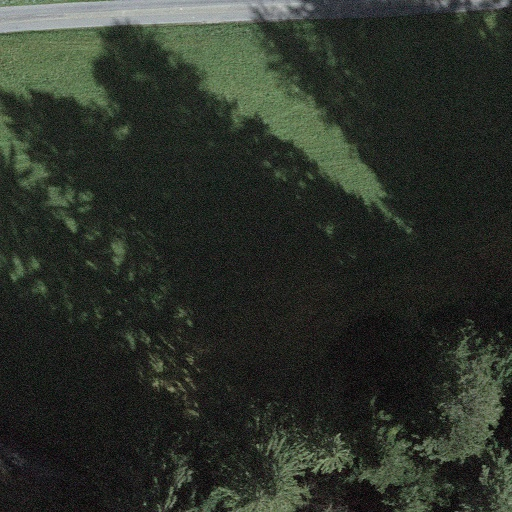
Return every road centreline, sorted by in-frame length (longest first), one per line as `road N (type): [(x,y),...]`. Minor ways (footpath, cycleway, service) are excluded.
road 1 (unclassified): [(361,0),(0,15)]
road 2 (track): [(0,437),(88,474),(225,511)]
